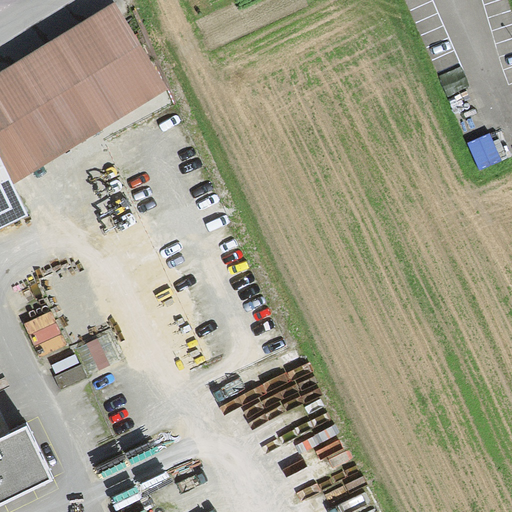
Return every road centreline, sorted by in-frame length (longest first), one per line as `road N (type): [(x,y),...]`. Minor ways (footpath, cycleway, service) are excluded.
road 1 (unknown): [(245,511),(153,325),(48,175)]
road 2 (unknown): [(84,469),(0,282)]
